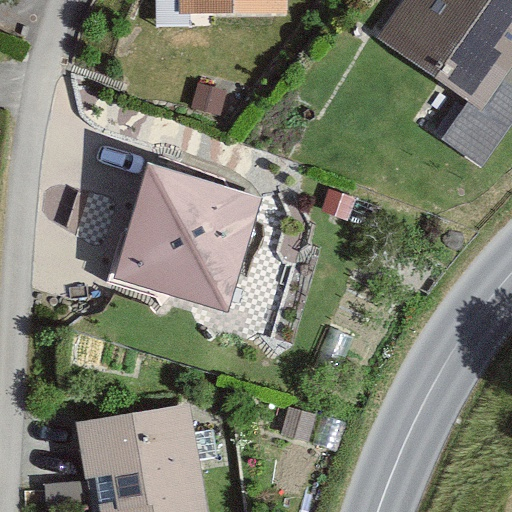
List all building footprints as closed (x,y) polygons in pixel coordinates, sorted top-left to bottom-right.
[(291,0),(181,0),(181,17),(292,17),(291,0)] [(511,72),(511,0),(407,0),(381,40),(468,100),(486,112),(504,84),(511,72)] [(511,127),(511,89),(504,84),(486,112),(468,100),(442,139),(485,167),(511,127)] [(265,207),(155,174),(121,283),(232,317),(265,207)] [(209,511),(189,407),(88,427),(104,511),(209,511)]
